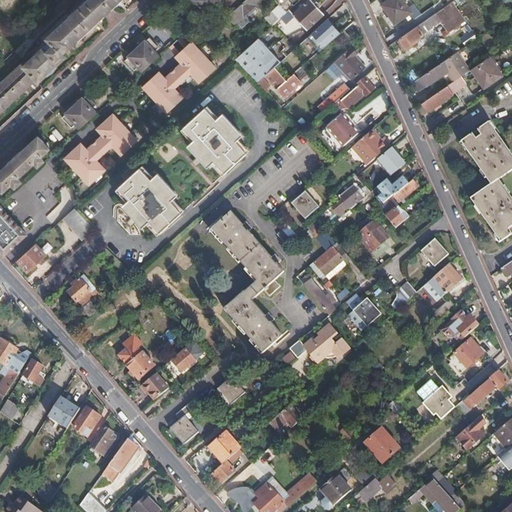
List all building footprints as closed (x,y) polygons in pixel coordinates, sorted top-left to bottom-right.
[(87,0),(47,37),(50,40),(23,66),(22,64),(0,84),(0,111),(35,79),(38,82),(65,57),(62,53),(119,0),(87,0)] [(190,0),(188,3),(196,12),(202,8),(206,12),(218,0),(190,0)] [(220,0),(218,3),(222,7),(227,12),(239,0),(220,0)] [(261,0),(245,0),(230,15),(228,17),(235,25),(261,0)] [(287,0),(280,6),(281,7),(287,13),(289,11),(296,6),(301,0),(287,0)] [(310,0),(301,0),(296,6),(289,11),(307,30),(324,15),(310,0)] [(382,0),(384,2),(381,4),(389,15),(386,17),(391,24),(404,16),(406,18),(410,16),(408,13),(410,11),(408,8),(402,0),(382,0)] [(451,1),(399,37),(400,38),(397,40),(403,49),(423,36),(422,33),(440,21),(448,31),(464,20),(451,1)] [(218,3),(212,8),(216,12),(222,7),(218,3)] [(410,11),(414,17),(420,13),(414,4),(408,8),(410,11)] [(280,6),(279,5),(265,19),(273,26),(287,13),(281,7),(280,6)] [(328,19),(308,37),(319,51),(333,39),(340,33),(328,19)] [(350,35),(345,29),(340,33),(333,39),(338,45),(350,35)] [(472,32),(459,36),(462,45),(475,42),(472,32)] [(159,47),(150,38),(125,61),(133,70),(139,66),(142,69),(158,55),(154,51),(159,47)] [(180,38),(169,47),(177,55),(187,46),(180,38)] [(260,38),(244,53),(265,76),(275,67),(281,62),(260,38)] [(187,46),(177,55),(175,57),(181,64),(170,74),(179,84),(190,75),(199,84),(216,69),(191,42),(187,46)] [(357,55),(351,47),(335,62),(352,80),(366,68),(356,56),(357,55)] [(456,52),(420,77),(426,86),(446,73),(451,81),(458,77),(468,70),(456,52)] [(244,53),(236,60),(257,83),(263,78),(265,76),(244,53)] [(500,72),(488,56),(470,69),(481,85),(500,72)] [(275,67),(265,76),(283,96),(299,82),(311,72),(304,65),(293,74),(286,80),(282,76),(279,72),(275,67)] [(158,72),(154,76),(156,78),(154,79),(152,78),(142,87),(166,114),(183,99),(174,89),(164,79),(158,72)] [(174,89),(179,84),(170,74),(164,79),(174,89)] [(374,89),(363,77),(349,90),(333,104),(340,111),(343,109),(348,109),(364,94),(366,96),(374,89)] [(447,85),(452,93),(464,85),(458,77),(451,81),(447,85)] [(263,78),(257,83),(266,93),(269,91),(267,89),(270,85),(263,78)] [(299,82),(283,96),(286,98),(301,84),(299,82)] [(333,104),(349,90),(344,84),(318,107),(323,113),(333,104)] [(447,85),(421,103),(427,111),(452,93),(447,85)] [(96,105),(88,96),(63,119),(71,128),(76,124),(79,128),(95,114),(91,110),(96,105)] [(225,172),(247,152),(236,140),(241,136),(222,115),(217,119),(207,107),(184,128),(195,140),(191,143),(210,165),(215,160),(225,172)] [(102,136),(91,145),(101,156),(112,147),(120,156),(137,140),(113,114),(96,129),(102,136)] [(341,114),(326,128),(342,146),(358,133),(341,114)] [(511,168),(511,155),(488,121),(461,141),(490,183),(471,197),(501,241),(511,233),(511,198),(498,179),(511,168)] [(342,146),(326,128),(320,133),(336,151),(342,146)] [(366,165),(389,146),(383,138),(381,140),(372,129),(351,147),(366,165)] [(49,149),(39,138),(0,173),(0,188),(3,191),(12,183),(15,187),(21,182),(18,178),(35,163),(38,166),(43,162),(40,158),(49,149)] [(81,143),(77,147),(78,149),(76,150),(75,148),(64,158),(89,185),(105,170),(96,160),(86,150),(81,143)] [(91,145),(86,150),(96,160),(101,156),(91,145)] [(383,165),(391,175),(405,163),(391,148),(383,155),(388,161),(383,165)] [(160,231),(181,212),(171,200),(176,196),(157,174),(151,179),(141,167),(120,187),(130,199),(126,203),(145,224),(150,219),(160,231)] [(370,193),(375,188),(362,173),(357,177),(370,193)] [(379,195),(385,202),(390,198),(393,195),(408,183),(402,176),(391,185),(386,179),(376,188),(381,194),(379,195)] [(408,183),(393,195),(399,202),(416,187),(412,183),(410,181),(408,183)] [(354,205),(355,205),(360,201),(360,200),(363,197),(364,193),(355,182),(339,196),(349,207),(351,207),(354,205)] [(305,219),(318,208),(305,192),(291,203),(305,219)] [(395,228),(404,222),(394,210),(398,205),(393,199),(392,200),(390,198),(385,202),(378,208),(395,228)] [(0,202),(0,252),(3,256),(19,243),(19,238),(23,234),(26,236),(28,234),(0,202)] [(404,222),(408,218),(399,207),(398,205),(394,210),(404,222)] [(94,230),(75,208),(63,219),(82,241),(94,230)] [(262,352),(281,336),(269,322),(272,319),(267,312),(263,315),(250,300),(263,288),(268,294),(278,286),(273,279),(282,271),(275,264),(279,261),(273,254),(270,257),(247,231),(250,228),(245,222),(241,225),(230,212),(211,229),(256,281),(243,293),(242,292),(224,308),(262,352)] [(375,230),(379,227),(373,220),(355,236),(370,253),(384,241),(375,230)] [(291,240),(298,236),(291,225),(284,229),(291,240)] [(388,237),(379,227),(375,230),(384,241),(388,237)] [(285,243),(290,239),(282,230),(277,235),(285,243)] [(316,238),(326,251),(332,247),(321,234),(316,238)] [(435,266),(447,255),(434,239),(421,250),(435,266)] [(326,251),(314,262),(324,274),(343,259),(345,262),(350,258),(337,243),(332,247),(326,251)] [(35,244),(17,260),(27,272),(45,255),(35,244)] [(346,263),(345,262),(343,259),(324,274),(328,279),(346,263)] [(511,261),(501,269),(506,277),(511,274),(511,276),(511,261)] [(463,279),(449,263),(434,277),(437,280),(446,292),(448,293),(463,279)] [(85,293),(87,295),(90,292),(88,291),(89,290),(84,284),(88,281),(83,275),(80,278),(80,277),(73,283),(75,285),(67,292),(76,301),(85,293)] [(437,280),(434,277),(424,285),(427,288),(434,282),(437,280)] [(444,293),(446,292),(437,280),(434,282),(444,293)] [(329,316),(331,314),(336,310),(331,303),(334,299),(329,293),(325,296),(312,282),(306,288),(329,316)] [(392,304),(397,309),(412,296),(416,292),(407,282),(397,291),(396,298),(392,304)] [(420,290),(423,294),(428,289),(427,288),(424,285),(420,290)] [(343,300),(351,292),(346,288),(338,296),(343,300)] [(416,292),(412,296),(416,300),(423,294),(420,290),(416,292)] [(355,294),(346,301),(353,310),(348,314),(362,331),(380,315),(366,298),(362,302),(355,294)] [(432,316),(437,321),(455,306),(450,300),(432,316)] [(457,344),(478,326),(471,318),(468,321),(465,319),(467,317),(464,314),(463,315),(460,311),(438,330),(445,338),(447,336),(450,337),(457,344)] [(337,333),(329,324),(318,334),(320,336),(314,340),(312,338),(309,341),(311,343),(308,345),(312,350),(310,352),(316,360),(325,353),(326,354),(334,357),(336,355),(338,358),(350,349),(341,339),(335,343),(331,338),(337,333)] [(134,343),(137,346),(141,342),(134,333),(122,343),(127,349),(134,343)] [(0,394),(3,397),(28,358),(1,339),(0,340),(0,362),(10,369),(0,384),(0,394)] [(299,340),(289,349),(297,358),(307,350),(299,340)] [(470,340),(448,359),(460,373),(483,354),(470,340)] [(127,364),(142,351),(137,346),(134,343),(127,349),(119,356),(127,364)] [(196,360),(186,348),(167,363),(169,365),(173,361),(182,372),(196,360)] [(154,366),(142,351),(127,364),(126,365),(138,379),(154,366)] [(43,367),(32,360),(23,375),(30,380),(28,383),(32,386),(34,383),(40,386),(43,381),(42,380),(45,375),(40,371),(43,367)] [(231,404),(245,393),(231,376),(237,372),(233,366),(223,375),(227,380),(218,388),(231,404)] [(497,372),(469,397),(476,405),(496,387),(497,389),(506,382),(497,372)] [(141,385),(147,391),(153,398),(167,386),(156,373),(141,385)] [(424,401),(428,405),(425,407),(433,416),(435,414),(441,420),(454,407),(448,400),(443,395),(447,392),(442,386),(439,389),(431,380),(417,393),(424,401)] [(443,395),(448,400),(452,397),(447,392),(443,395)] [(79,410),(60,397),(48,415),(67,428),(79,410)] [(476,405),(469,397),(463,401),(470,409),(476,405)] [(183,444),(197,432),(187,420),(192,416),(189,412),(190,411),(191,412),(199,405),(194,399),(175,414),(180,420),(170,428),(183,444)] [(0,410),(0,413),(9,420),(17,407),(7,400),(0,410)] [(393,401),(388,405),(398,416),(403,412),(393,401)] [(286,422),(291,428),(302,418),(290,405),(269,423),(276,431),(286,422)] [(99,415),(87,407),(74,428),(86,435),(99,415)] [(479,416),(485,423),(488,421),(482,414),(479,416)] [(479,416),(472,422),(456,437),(466,449),(483,435),(478,430),(485,423),(479,416)] [(511,444),(511,417),(493,434),(506,450),(511,444)] [(90,446),(104,456),(114,441),(109,437),(112,433),(103,427),(90,446)] [(353,435),(346,427),(340,432),(347,440),(353,435)] [(399,448),(381,428),(364,442),(382,463),(399,448)] [(209,447),(223,463),(239,449),(241,448),(226,432),(209,447)] [(139,444),(131,435),(102,474),(110,479),(116,471),(117,472),(139,444)] [(44,449),(53,452),(56,443),(47,440),(44,449)] [(239,449),(243,453),(243,454),(252,446),(248,442),(241,448),(239,449)] [(511,444),(506,450),(504,451),(498,456),(497,457),(508,471),(511,467),(511,444)] [(223,463),(213,473),(221,483),(235,471),(230,465),(243,453),(239,449),(223,463)] [(247,479),(257,472),(252,465),(242,473),(247,479)] [(364,487),(371,481),(357,466),(350,472),(364,487)] [(350,490),(336,474),(320,488),(334,504),(350,490)] [(389,474),(378,483),(382,487),(386,492),(397,483),(389,474)] [(306,479),(312,485),(316,481),(311,475),(306,479)] [(229,484),(234,490),(242,483),(237,476),(229,484)] [(423,486),(411,496),(415,501),(422,495),(422,493),(428,489),(447,511),(456,511),(459,510),(449,498),(436,483),(432,478),(423,486)] [(263,511),(281,511),(312,485),(306,479),(282,500),(272,488),(255,503),(263,511)] [(382,487),(378,483),(375,479),(359,493),(366,501),(382,487)] [(48,503),(56,491),(44,482),(36,494),(48,503)] [(234,490),(231,492),(231,495),(232,496),(233,498),(234,499),(236,500),(238,501),(241,502),(241,505),(242,505),(244,508),(247,507),(250,504),(251,502),(252,499),(252,497),(251,495),(250,493),(249,491),(248,490),(247,488),(245,488),(240,489),(237,489),(234,490)] [(160,511),(165,507),(149,491),(131,509),(134,511),(160,511)] [(87,494),(79,506),(84,511),(101,511),(104,510),(87,494)] [(464,506),(454,494),(449,498),(459,510),(464,506)] [(42,511),(22,497),(14,507),(11,505),(5,511),(42,511)]
